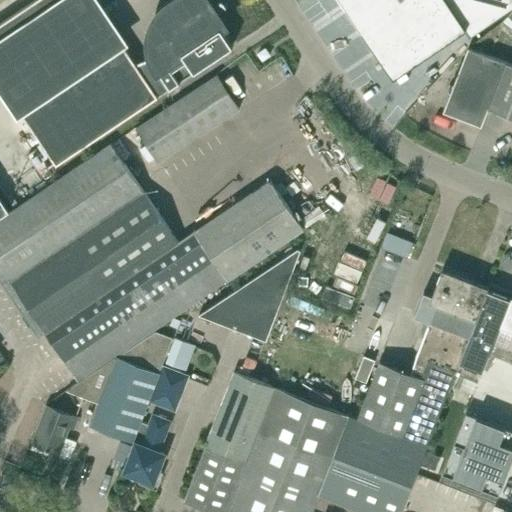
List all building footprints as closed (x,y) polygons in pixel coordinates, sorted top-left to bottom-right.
[(160,11),(153,21),(149,32),(148,44),(150,56),(134,62),(92,0),(32,0),(0,22),(0,82),(55,164),(232,45),(223,32),(230,27),(211,0),(173,0),(168,3),(160,11)] [(357,0),(346,8),(362,31),(365,29),(368,27),(407,0),(357,0)] [(365,29),(362,31),(394,78),(467,29),(446,0),(407,0),(368,27),(365,29)] [(511,0),(446,0),(467,29),(471,36),(511,8),(511,0)] [(511,64),(469,47),(444,110),(481,125),(489,106),(511,115),(511,64)] [(217,75),(136,128),(158,162),(239,109),(217,75)] [(8,211),(0,216),(0,264),(45,331),(44,332),(79,382),(117,355),(303,228),(270,180),(178,242),(125,164),(143,152),(129,131),(111,143),(8,211)] [(0,215),(11,208),(0,191),(0,215)] [(389,233),(383,249),(405,257),(409,258),(415,242),(389,233)] [(266,340),(303,247),(299,246),(199,314),(266,340)] [(424,291),(414,315),(429,321),(416,354),(428,359),(456,370),(489,287),(443,269),(433,295),(424,291)] [(462,386),(474,391),(488,352),(511,296),(500,292),(489,287),(456,373),(465,377),(462,386)] [(511,296),(488,352),(511,362),(511,296)] [(118,356),(117,355),(79,382),(66,390),(99,403),(90,425),(133,442),(160,372),(159,372),(172,338),(156,331),(118,356)] [(356,377),(366,382),(375,359),(364,355),(356,377)] [(357,418),(427,445),(456,370),(428,359),(421,377),(380,361),(357,418)] [(163,367),(151,400),(175,409),(187,377),(163,367)] [(234,370),(206,444),(245,460),(274,385),(234,370)] [(311,511),(318,493),(349,415),(276,386),(226,511),(311,511)] [(32,442),(69,457),(75,441),(62,436),(66,426),(73,428),(77,417),(46,405),(32,442)] [(511,429),(466,412),(454,442),(510,464),(511,459),(511,429)] [(349,415),(318,493),(367,511),(400,511),(427,445),(357,418),(349,415)] [(136,445),(125,472),(141,478),(139,484),(157,491),(164,473),(159,471),(165,455),(151,449),(153,444),(160,447),(170,423),(154,417),(151,425),(142,422),(133,444),(136,445)] [(454,442),(443,473),(499,494),(510,464),(454,442)] [(225,511),(245,460),(206,444),(184,501),(212,511),(225,511)] [(426,450),(421,464),(436,469),(441,455),(426,450)]
